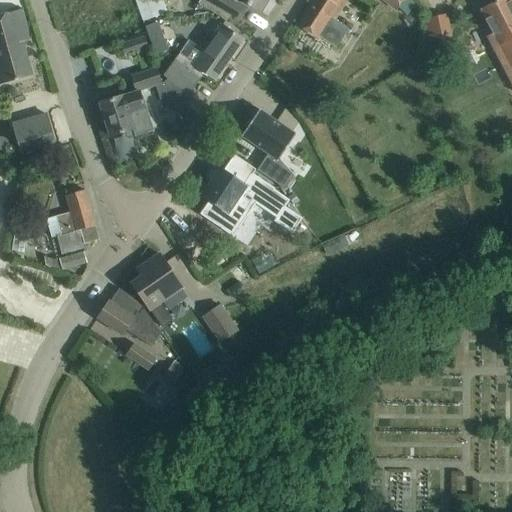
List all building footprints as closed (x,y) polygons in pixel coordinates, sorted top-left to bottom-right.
[(111,31),(101,0),(67,0),(80,42),(111,31)] [(134,0),(114,0),(127,38),(145,32),(134,0)] [(135,0),(142,21),(152,17),(146,0),(135,0)] [(199,0),(197,3),(226,20),(230,14),(238,19),(245,7),(234,1),(232,0),(199,0)] [(232,0),(234,1),(234,0),(240,0),(243,2),(260,12),(266,0),(232,0)] [(315,35),(329,43),(336,48),(349,28),(341,23),(333,18),(340,7),(337,5),(340,0),(313,0),(298,24),(315,35)] [(402,0),(384,0),(396,9),(402,0)] [(511,0),(492,0),(480,6),(493,31),(511,22),(511,0)] [(0,84),(32,75),(22,41),(29,39),(21,10),(22,10),(22,9),(0,14),(0,84)] [(164,74),(173,81),(189,92),(203,73),(214,80),(243,38),(227,27),(221,22),(192,63),(179,53),(176,58),(164,74)] [(511,22),(493,31),(487,34),(511,80),(511,22)] [(158,24),(146,28),(151,42),(163,38),(158,24)] [(124,56),(148,49),(144,36),(120,43),(124,56)] [(139,90),(155,85),(162,104),(177,99),(164,82),(161,83),(156,68),(131,76),(136,91),(139,90)] [(136,91),(99,102),(110,136),(123,132),(125,138),(152,130),(139,90),(136,91)] [(260,108),(242,134),(268,152),(257,169),(284,189),(293,175),(281,157),(296,133),(260,108)] [(46,114),(11,124),(19,151),(54,141),(46,114)] [(25,158),(28,166),(69,154),(66,146),(25,158)] [(201,194),(218,205),(227,212),(237,197),(246,203),(253,191),(236,180),(219,168),(201,194)] [(257,194),(279,209),(286,199),(264,184),(257,194)] [(51,237),(56,235),(62,254),(86,247),(84,243),(99,239),(85,189),(65,195),(70,213),(46,220),(51,237)] [(353,228),(327,241),(321,245),(327,256),(359,239),(353,228)] [(86,262),(83,252),(58,259),(53,260),(44,256),(45,265),(54,269),(61,267),(62,269),(86,262)] [(131,283),(162,327),(172,320),(161,303),(183,288),(159,254),(137,269),(142,275),(131,283)] [(199,269),(204,278),(222,267),(216,258),(199,269)] [(241,264),(218,278),(224,288),(235,281),(237,284),(249,277),(241,264)] [(109,300),(97,318),(121,334),(125,329),(151,347),(161,332),(139,302),(119,288),(110,301),(109,300)] [(202,315),(221,342),(238,331),(219,303),(202,315)] [(126,355),(147,369),(155,358),(134,343),(126,355)] [(165,373),(176,382),(183,373),(172,364),(165,373)]
